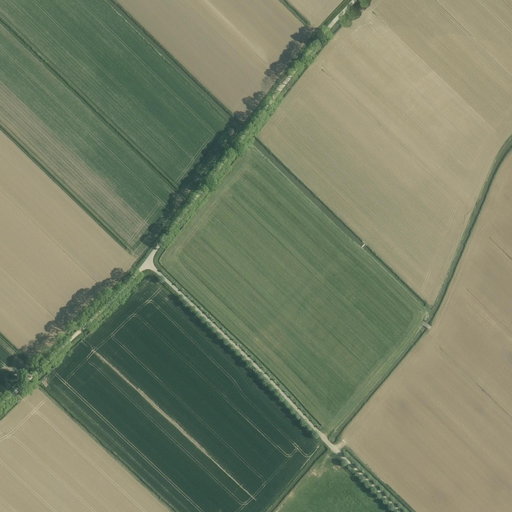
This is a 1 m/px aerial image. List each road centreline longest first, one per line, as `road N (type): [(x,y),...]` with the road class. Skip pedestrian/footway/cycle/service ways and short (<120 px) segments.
road 1 (unclassified): [(399,511),(147,262)]
road 2 (unclassified): [(147,262),(355,0)]
road 3 (unclassified): [(0,401),(147,262)]
